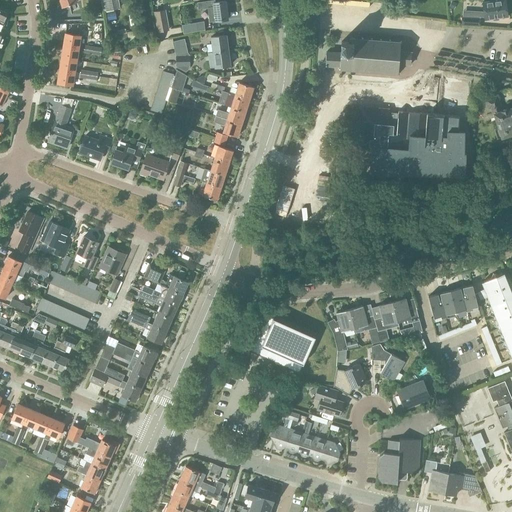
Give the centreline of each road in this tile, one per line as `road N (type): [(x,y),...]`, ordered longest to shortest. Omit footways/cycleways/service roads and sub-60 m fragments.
road 1 (residential): [(224,271),(268,290),(308,294),(511,250)]
road 2 (residential): [(8,173),(224,271)]
road 3 (residential): [(239,226),(16,150)]
road 4 (tertiary): [(239,226),(279,103),(286,52),(277,0)]
road 5 (tertiary): [(152,433),(224,271)]
road 6 (residential): [(152,433),(0,369)]
road 7 (residential): [(16,150),(31,64),(29,0)]
road 8 (residential): [(360,496),(355,414),(366,403),(389,414)]
